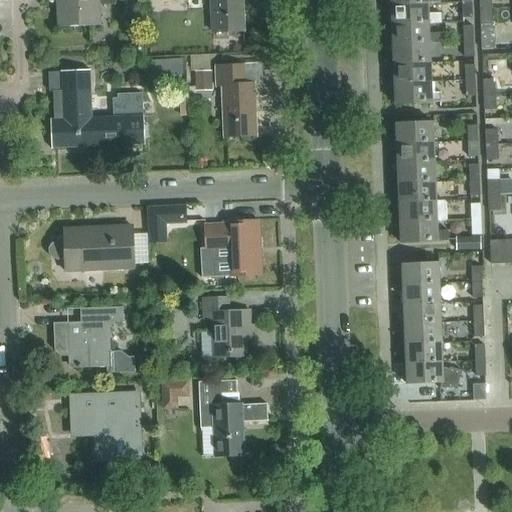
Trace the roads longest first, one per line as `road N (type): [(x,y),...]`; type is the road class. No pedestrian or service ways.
road 1 (unclassified): [(2,199),(329,187)]
road 2 (residential): [(15,511),(2,199)]
road 3 (unclassified): [(336,427),(329,187)]
road 4 (residential): [(2,199),(0,108),(20,86),(18,0)]
road 5 (unclassified): [(329,187),(321,0)]
road 6 (residential): [(336,427),(511,421)]
